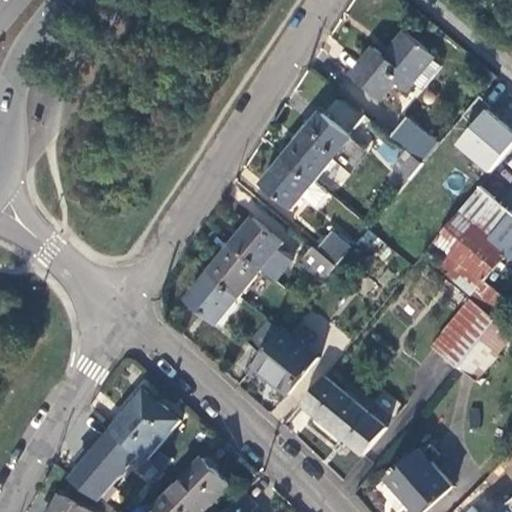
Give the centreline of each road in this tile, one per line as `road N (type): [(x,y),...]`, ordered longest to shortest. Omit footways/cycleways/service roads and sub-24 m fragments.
road 1 (residential): [(330,0),(121,312)]
road 2 (residential): [(121,312),(237,406),(324,511)]
road 3 (residential): [(121,312),(4,511)]
